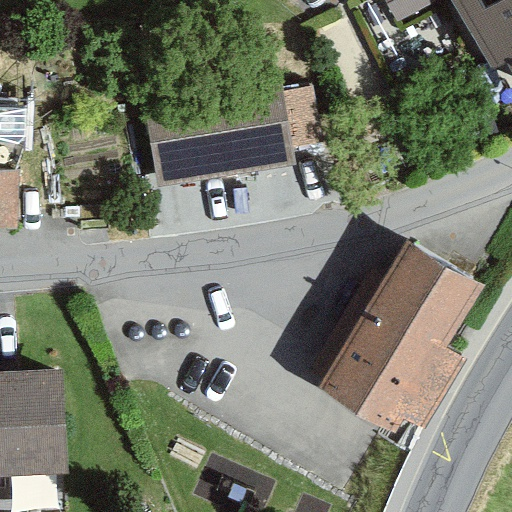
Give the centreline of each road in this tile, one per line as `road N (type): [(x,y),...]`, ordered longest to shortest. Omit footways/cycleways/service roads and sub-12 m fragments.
road 1 (residential): [(511,163),(413,207),(215,260),(0,269)]
road 2 (tertiary): [(411,511),(435,451),(511,340)]
